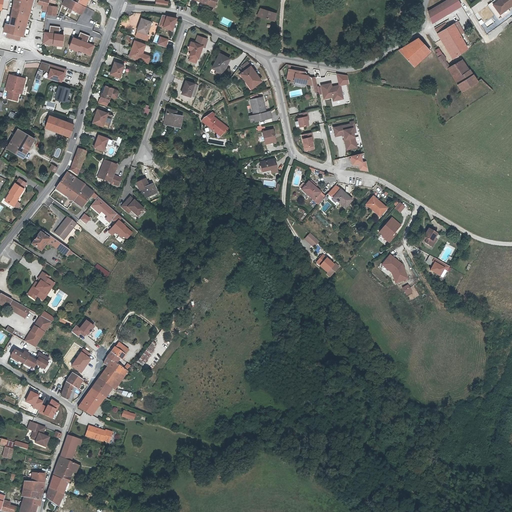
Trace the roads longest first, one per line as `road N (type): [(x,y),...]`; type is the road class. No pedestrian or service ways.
road 1 (tertiary): [(0,249),(65,165),(118,6)]
road 2 (unclassified): [(423,206),(376,176),(299,159),(266,56)]
road 3 (unclassified): [(266,56),(353,70),(423,30),(424,0)]
road 4 (residential): [(38,511),(72,408),(0,361)]
road 5 (unclassified): [(118,6),(183,13),(266,56)]
road 6 (unknown): [(291,149),(283,190),(288,224),(313,261)]
